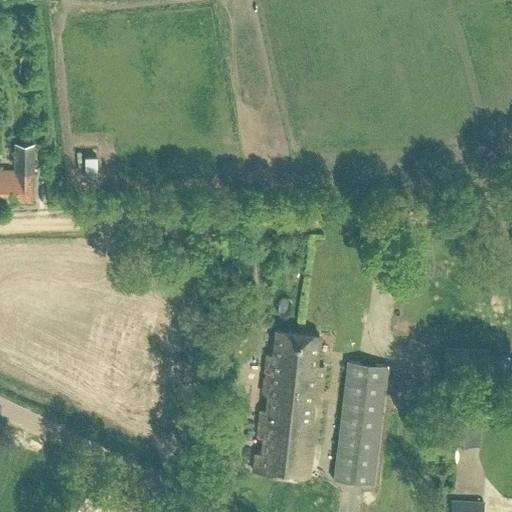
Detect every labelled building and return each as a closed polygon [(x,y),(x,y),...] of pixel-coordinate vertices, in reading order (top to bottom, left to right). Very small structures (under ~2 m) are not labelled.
[(0,198),(32,200),(32,142),(14,141),(13,169),(0,169),(0,166),(0,198)] [(265,409),(258,411),(256,435),(262,436),(260,452),(253,453),(252,469),(282,473),(287,408),(297,330),(274,327),(271,353),(265,353),(260,391),(266,393),(265,409)] [(287,408),(282,473),(306,475),(310,444),(313,444),(322,364),(314,363),(317,332),(297,330),(287,408)] [(444,346),(443,377),(485,378),(486,347),(444,346)] [(347,359),(332,478),(372,483),(386,364),(347,359)] [(450,413),(449,441),(479,443),(481,415),(450,413)] [(482,511),(483,500),(452,498),(450,511),(482,511)]
